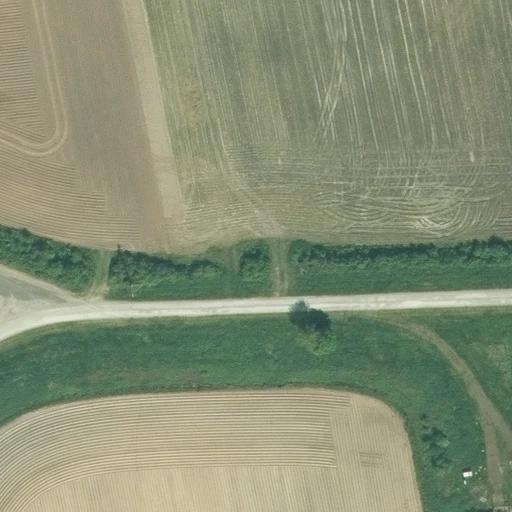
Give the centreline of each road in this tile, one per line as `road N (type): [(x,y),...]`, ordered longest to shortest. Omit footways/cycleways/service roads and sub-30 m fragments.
road 1 (unclassified): [(511,300),(129,305),(23,315),(0,330)]
road 2 (track): [(356,303),(401,318),(455,357),(511,439)]
